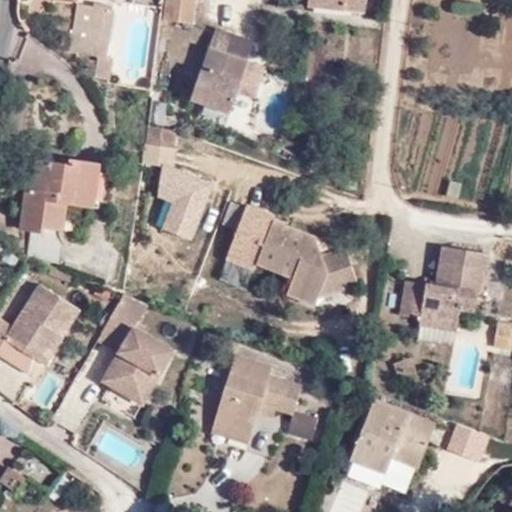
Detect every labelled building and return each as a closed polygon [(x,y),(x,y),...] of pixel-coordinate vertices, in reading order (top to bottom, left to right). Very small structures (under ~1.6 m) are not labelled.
[(189,0),(167,0),(165,17),(187,20),(189,0)] [(341,0),(341,7),(364,9),(364,0),(341,0)] [(105,2),(104,7),(101,38),(106,39),(111,2),(109,1),(107,1),(105,2)] [(77,2),(69,50),(95,54),(96,57),(95,75),(111,76),(112,58),(103,57),(106,39),(101,38),(104,7),(77,2)] [(126,2),(121,41),(156,46),(162,7),(126,2)] [(192,95),(229,109),(255,44),(216,31),(192,95)] [(176,129),(169,128),(169,127),(164,126),(148,125),(146,140),(167,143),(175,144),(176,129)] [(40,161),(37,189),(29,189),(24,228),(33,229),(30,253),(64,257),(72,201),(97,204),(101,170),(103,158),(72,153),(72,160),(41,157),(40,161)] [(327,258),(320,233),(278,217),(263,258),(299,271),(293,291),(320,300),(322,292),(336,287),(335,277),(348,274),(351,282),(362,279),(351,242),(344,243),(344,249),(327,258)] [(344,243),(320,233),(327,258),(344,249),(344,243)] [(404,313),(425,316),(426,311),(464,316),(465,305),(480,306),(485,267),(491,268),(492,249),(446,243),(441,282),(408,279),(404,313)] [(336,287),(351,282),(348,274),(335,277),(336,287)] [(16,325),(0,311),(0,350),(10,339),(39,361),(59,334),(66,339),(86,310),(48,284),(16,325)] [(162,370),(172,353),(149,338),(151,334),(144,329),(155,310),(131,297),(103,341),(129,358),(123,367),(119,365),(107,384),(143,409),(167,375),(162,370)] [(463,328),(464,316),(426,311),(425,316),(424,324),(423,337),(462,341),(463,328)] [(501,342),(511,343),(511,318),(505,317),(501,342)] [(46,367),(66,339),(59,334),(39,361),(46,367)] [(177,357),(172,353),(162,370),(167,375),(177,357)] [(223,391),(258,401),(267,372),(270,364),(234,353),(223,391)] [(411,354),(394,360),(399,375),(416,369),(411,354)] [(267,372),(258,401),(273,405),(293,411),(301,382),(267,372)] [(256,411),(258,401),(223,391),(213,421),(250,432),(256,411)] [(352,460),(386,474),(389,466),(393,456),(420,466),(436,424),(375,399),(352,460)] [(271,415),(273,405),(258,401),(256,411),(271,415)] [(316,419),(293,411),(286,434),(309,441),(316,419)] [(247,440),(250,432),(213,421),(211,429),(247,440)] [(487,472),(498,459),(475,444),(466,456),(479,466),(487,472)] [(417,476),(420,466),(393,456),(389,466),(417,476)] [(382,483),(386,474),(352,460),(348,469),(382,483)] [(11,462),(1,476),(17,486),(27,474),(11,462)]
